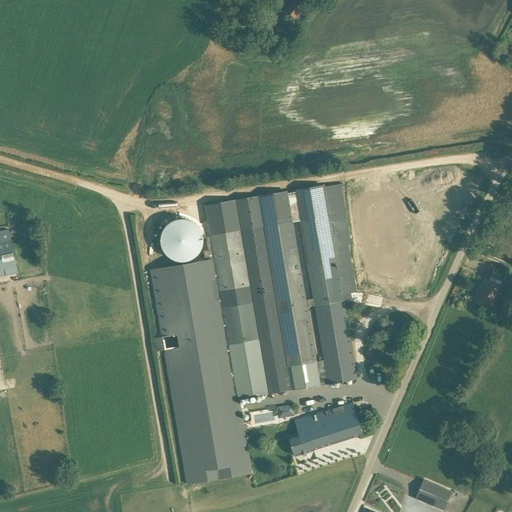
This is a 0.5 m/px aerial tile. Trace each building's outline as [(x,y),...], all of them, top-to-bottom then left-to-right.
[(294,0),(285,11),(297,21),(306,9),(309,11),(317,0),(294,0)] [(324,360),(328,384),(357,379),(345,303),(353,302),(351,293),(356,292),(349,245),(351,244),(341,184),(326,186),(325,184),(295,189),(296,192),(301,221),(314,298),(315,306),(324,360)] [(260,196),(292,390),(328,384),(324,360),(316,361),(307,307),(315,306),(314,298),(306,300),(293,222),(301,221),(296,192),(288,193),(288,191),(260,196)] [(240,399),(244,398),(268,394),(292,390),(260,196),(205,205),(210,236),(240,399)] [(162,233),(161,237),(161,242),(162,246),(163,250),(166,254),(169,257),(173,259),(177,261),(182,261),(186,261),(190,259),(194,257),(198,254),(200,251),(202,247),(203,242),(203,238),(202,233),(201,229),(198,226),(195,223),(191,220),(187,219),(182,218),(178,219),(174,220),(170,222),(166,225),(164,229),(162,233)] [(0,275),(18,271),(9,229),(0,231),(0,275)] [(240,399),(210,236),(206,237),(208,250),(203,251),(205,261),(150,269),(162,337),(155,338),(157,351),(164,350),(187,484),(252,474),(240,399)] [(484,307),(486,308),(486,307),(490,309),(494,302),(493,302),(502,281),(504,281),(508,273),(494,267),(490,275),(491,276),(489,280),(487,279),(477,303),(484,306),(484,307)] [(288,436),(294,455),(363,434),(352,402),(299,419),(303,432),(288,436)] [(293,403),(277,405),(278,417),(295,415),(293,403)] [(416,498),(444,510),(452,491),(424,479),(416,498)]
